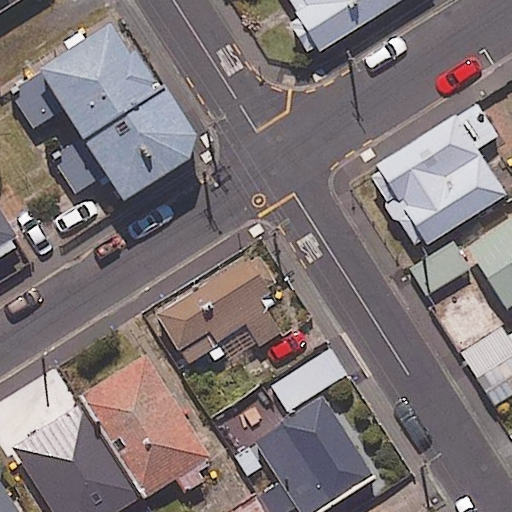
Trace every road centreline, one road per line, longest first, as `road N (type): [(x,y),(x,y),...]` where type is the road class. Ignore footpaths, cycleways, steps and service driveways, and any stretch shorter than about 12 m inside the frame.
road 1 (residential): [(502,511),(277,168)]
road 2 (residential): [(277,168),(0,342)]
road 3 (residential): [(511,14),(277,168)]
road 4 (residential): [(277,168),(171,0)]
